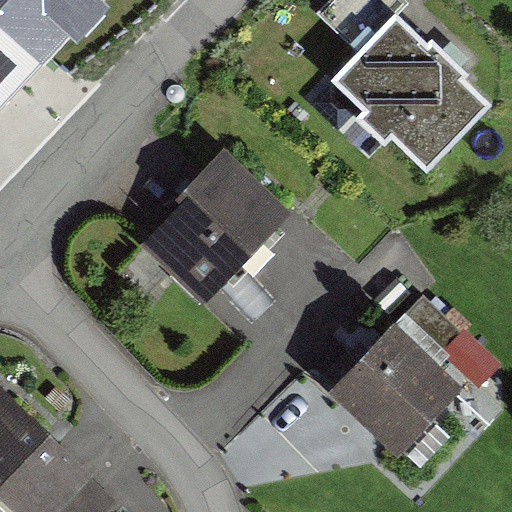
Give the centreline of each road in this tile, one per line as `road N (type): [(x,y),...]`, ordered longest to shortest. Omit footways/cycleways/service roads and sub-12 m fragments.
road 1 (residential): [(0,245),(230,0)]
road 2 (residential): [(0,266),(197,473),(214,511)]
